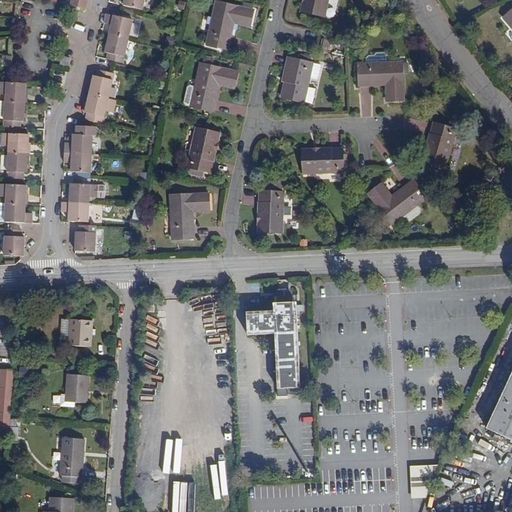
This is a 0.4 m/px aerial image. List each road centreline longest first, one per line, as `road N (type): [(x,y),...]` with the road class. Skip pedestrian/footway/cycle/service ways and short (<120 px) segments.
road 1 (residential): [(99,0),(73,92),(52,121),(49,275)]
road 2 (tertiary): [(238,267),(511,254)]
road 3 (unclassified): [(116,511),(128,271)]
road 4 (residential): [(511,121),(419,0)]
road 5 (residential): [(399,124),(252,130)]
road 6 (residential): [(252,130),(230,222),(238,267)]
road 7 (residential): [(280,0),(252,130)]
road 8 (unknown): [(173,269),(176,401)]
road 9 (unknown): [(511,457),(479,426),(511,348)]
